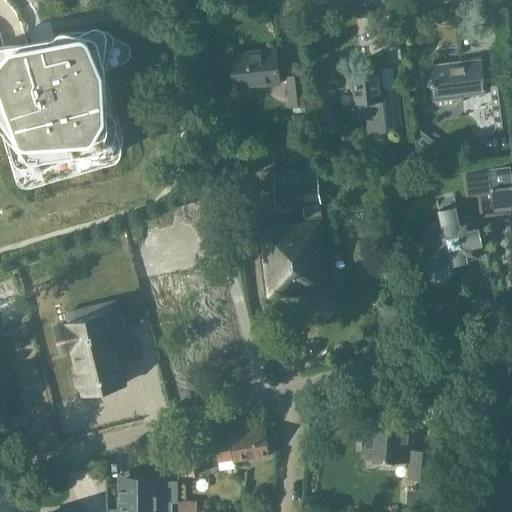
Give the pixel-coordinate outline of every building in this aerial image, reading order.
[(0,122),(0,123),(6,142),(14,169),(15,174),(15,175),(17,177),(19,179),(26,183),(28,184),(31,185),(36,185),(101,166),(105,165),(109,164),(113,162),(114,161),(115,159),(117,154),(119,149),(120,144),(120,142),(120,139),(119,135),(115,119),(109,95),(106,85),(105,80),(104,74),(104,73),(104,71),(109,57),(112,47),(111,44),(111,41),(109,38),(108,37),(107,36),(105,35),(103,34),(101,34),(78,37),(68,38),(57,39),(55,40),(54,40),(52,42),(51,43),(50,45),(50,47),(34,52),(31,52),(30,50),(29,49),(27,48),(26,48),(15,51),(3,54),(0,55),(0,122)] [(231,54),(233,72),(235,91),(280,86),(278,67),(276,49),(231,54)] [(433,84),(435,101),(437,103),(439,105),(441,106),(443,107),(444,107),(446,108),(448,108),(450,108),(452,107),(454,107),(456,106),(457,105),(459,104),(460,103),(461,101),(462,100),(463,99),(463,97),(486,94),(484,77),(482,59),(431,66),(433,84)] [(345,71),(347,90),(352,89),(354,105),(370,103),(373,135),(404,132),(402,119),(399,88),(383,90),(380,67),(345,71)] [(286,77),(290,109),(293,108),(294,114),(306,113),(305,107),(308,106),(304,75),(286,77)] [(494,116),(495,129),(493,130),(492,133),(491,135),(491,138),(491,142),(492,146),(493,150),(496,153),(500,155),(511,153),(511,146),(511,129),(506,84),(490,87),(494,116)] [(245,142),(227,147),(236,180),(255,174),(245,142)] [(417,147),(419,167),(441,164),(438,144),(417,147)] [(385,157),(396,163),(401,153),(390,147),(385,157)] [(511,209),(511,177),(510,166),(489,168),(495,212),(511,209)] [(290,183),(274,185),(274,186),(277,209),(303,206),(321,204),(322,204),(318,180),(317,171),(316,168),(292,171),(289,172),(290,183)] [(424,262),(424,265),(424,267),(425,270),(426,273),(428,274),(430,276),(432,278),(435,279),(439,279),(442,279),(444,278),(446,277),(449,275),(451,273),(452,271),(453,269),(454,266),(454,264),(480,258),(478,247),(474,228),(471,217),(459,219),(456,203),(441,206),(437,207),(438,212),(441,223),(430,226),(435,250),(434,250),(433,251),(431,252),(429,254),(427,256),(425,259),(424,262)] [(186,213),(171,216),(177,256),(192,253),(186,213)] [(275,227),(257,229),(266,298),(331,291),(321,218),(305,220),(274,224),(275,227)] [(388,248),(373,250),(376,273),(391,271),(388,248)] [(143,249),(132,251),(135,264),(146,261),(143,249)] [(69,324),(57,327),(63,352),(73,349),(79,374),(78,374),(76,378),(78,385),(82,388),(84,395),(105,390),(125,385),(119,357),(129,355),(115,301),(67,313),(69,324)] [(234,461),(269,456),(265,424),(252,426),(253,431),(230,435),(231,437),(215,439),(218,463),(234,461)] [(423,491),(407,490),(406,502),(432,504),(434,479),(436,453),(412,451),(414,428),(366,424),(363,458),(387,460),(410,461),(408,480),(424,481),(423,491)] [(179,446),(180,452),(183,475),(209,471),(205,442),(179,446)] [(168,477),(134,477),(134,490),(120,490),(120,511),(172,511),(172,487),(168,487),(168,477)] [(181,500),(179,511),(205,511),(206,511),(196,511),(197,502),(181,500)] [(511,511),(511,504),(489,502),(487,511),(511,511)]
